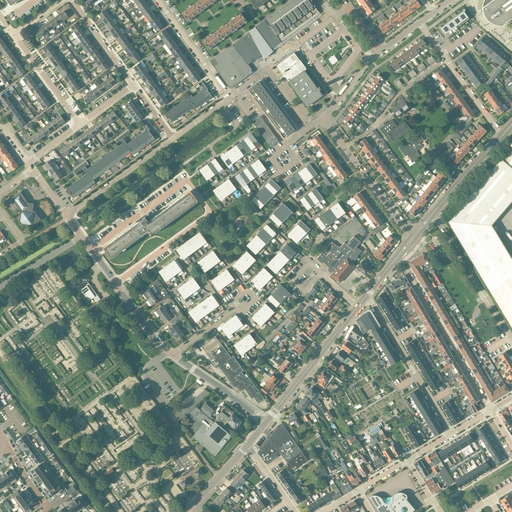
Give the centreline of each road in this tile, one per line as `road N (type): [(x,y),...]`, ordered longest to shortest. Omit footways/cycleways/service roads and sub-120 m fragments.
road 1 (residential): [(397,256),(490,410)]
road 2 (track): [(84,365),(58,384),(69,399),(97,379),(146,442)]
road 3 (residential): [(365,297),(450,432)]
road 4 (residential): [(511,339),(435,210)]
road 5 (tertiary): [(265,422),(357,306)]
road 6 (residential): [(89,246),(183,177),(202,200)]
road 7 (residential): [(344,148),(445,58)]
road 8 (residential): [(67,215),(174,137)]
road 9 (track): [(138,511),(194,468),(165,429)]
